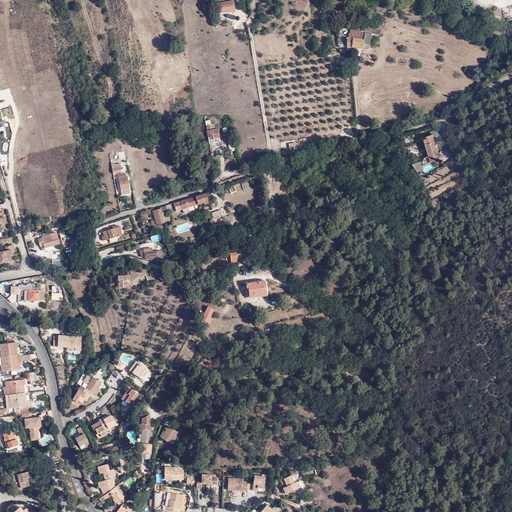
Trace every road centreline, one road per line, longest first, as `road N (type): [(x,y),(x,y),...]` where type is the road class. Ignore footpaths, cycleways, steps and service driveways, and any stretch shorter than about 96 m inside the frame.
road 1 (unclassified): [(0,278),(89,264),(81,228),(358,141)]
road 2 (tertiary): [(89,506),(33,334)]
road 3 (unclassified): [(358,141),(443,121),(510,75)]
